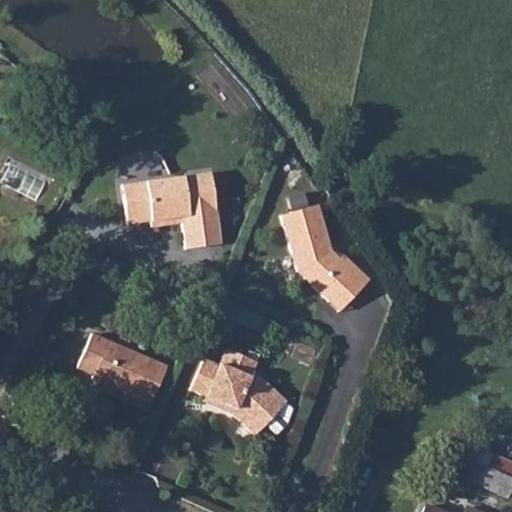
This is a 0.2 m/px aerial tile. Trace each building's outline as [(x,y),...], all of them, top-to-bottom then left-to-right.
[(209,188),(207,172),(196,174),(198,190),(209,188)] [(198,190),(196,174),(119,184),(124,223),(147,220),(148,226),(179,222),(183,248),(217,243),(209,188),(198,190)] [(339,287),(349,297),(367,280),(342,255),(338,258),(330,249),(313,203),(277,216),(295,269),(326,300),(339,287)] [(326,300),(336,310),(349,297),(339,287),(326,300)] [(92,376),(91,379),(148,404),(164,367),(91,335),(76,369),(92,376)] [(230,413),(250,433),(267,416),(257,406),(271,392),(255,376),(245,371),(250,360),(222,348),(215,364),(201,358),(188,389),(202,395),(199,400),(230,413)] [(35,365),(23,390),(42,399),(54,374),(35,365)] [(267,416),(281,401),(271,392),(257,406),(267,416)] [(473,459),(464,479),(503,497),(511,479),(511,463),(491,453),(485,452),(480,452),(477,454),(473,459)]
